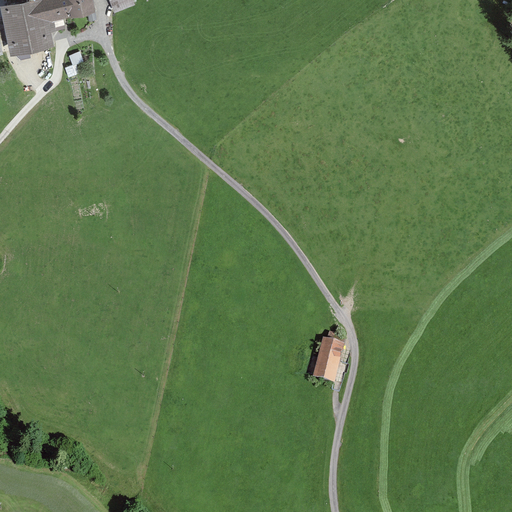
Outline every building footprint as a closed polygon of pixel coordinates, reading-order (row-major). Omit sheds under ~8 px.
[(5,4),(14,49),(46,42),(41,19),(28,21),(23,0),(5,4)] [(28,21),(41,19),(70,12),(67,0),(23,0),(28,21)] [(67,0),(70,12),(92,8),(90,0),(67,0)] [(109,0),(113,8),(132,2),(131,0),(109,0)] [(79,59),(86,57),(83,47),(71,50),(74,62),(68,63),(70,73),(81,71),(79,59)] [(313,379),(332,383),(344,338),(328,334),(326,341),(323,341),(313,379)]
